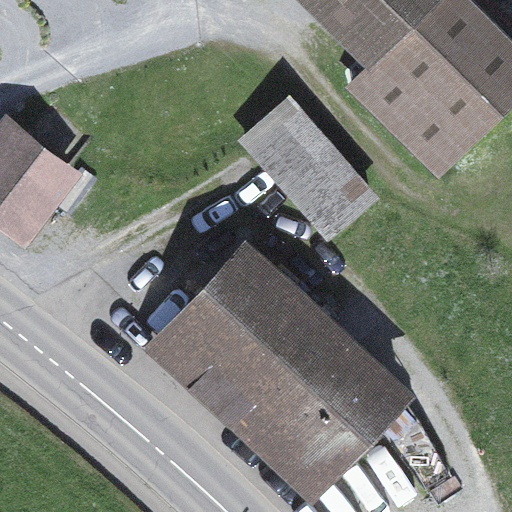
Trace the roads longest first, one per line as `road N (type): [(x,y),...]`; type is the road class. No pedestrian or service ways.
road 1 (track): [(511,248),(399,183),(275,50)]
road 2 (secondary): [(0,322),(225,511)]
